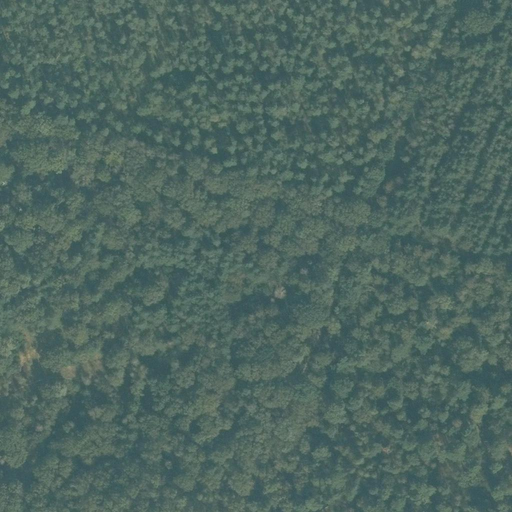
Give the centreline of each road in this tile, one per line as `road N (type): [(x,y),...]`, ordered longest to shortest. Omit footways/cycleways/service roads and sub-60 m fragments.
road 1 (track): [(364,228),(0,135)]
road 2 (track): [(364,228),(242,511)]
road 3 (track): [(120,165),(171,0)]
road 4 (track): [(511,266),(364,228)]
